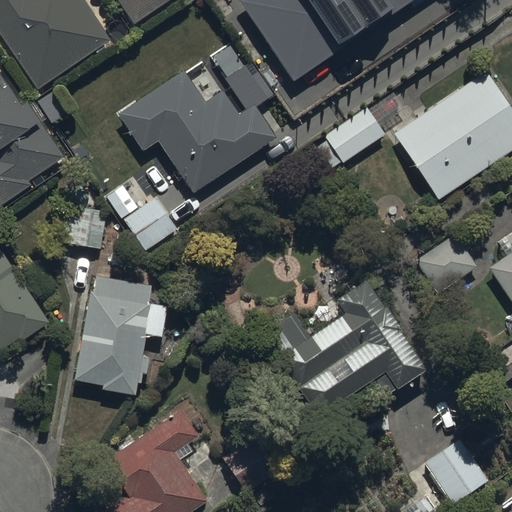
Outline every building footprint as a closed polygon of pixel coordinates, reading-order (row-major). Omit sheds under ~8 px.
[(0,0),(0,33),(37,88),(110,39),(83,0),(0,0)] [(117,0),(134,24),(168,0),(117,0)] [(244,0),(241,3),(295,82),(415,0),(244,0)] [(0,58),(0,204),(11,197),(68,158),(0,58)] [(172,159),(192,188),(274,133),(257,107),(274,95),(251,61),(226,78),(246,108),(239,113),(222,88),(204,100),(183,69),(118,113),(143,150),(159,139),(172,159)] [(389,133),(435,200),(511,148),(511,107),(485,68),(389,133)] [(53,91),(36,102),(51,125),(67,114),(53,91)] [(320,136),(339,164),(385,132),(367,105),(320,136)] [(120,182),(104,193),(119,215),(135,204),(120,182)] [(121,218),(143,250),(175,228),(154,196),(121,218)] [(412,263),(432,293),(475,264),(455,234),(412,263)] [(0,248),(0,348),(47,317),(0,248)] [(511,254),(492,268),(511,297),(511,254)] [(73,384),(132,393),(149,285),(90,276),(73,384)] [(319,415),(384,371),(396,389),(426,369),(364,277),(334,298),(344,312),(309,336),(293,311),(262,332),(279,356),(319,415)] [(497,388),(511,377),(511,343),(481,365),(497,388)] [(104,462),(126,495),(99,511),(186,511),(206,499),(179,459),(175,452),(199,436),(181,409),(157,426),(104,462)] [(222,455),(246,492),(284,466),(259,430),(222,455)] [(424,461),(451,502),(487,478),(459,437),(424,461)]
